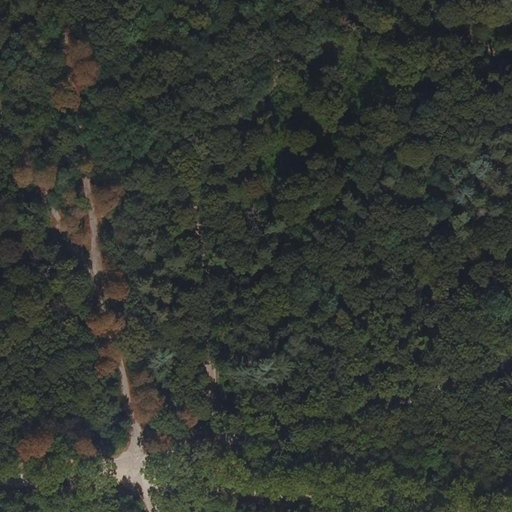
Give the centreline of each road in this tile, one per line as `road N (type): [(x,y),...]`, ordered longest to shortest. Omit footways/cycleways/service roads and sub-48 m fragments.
road 1 (unknown): [(511,504),(250,470),(222,441)]
road 2 (track): [(148,486),(424,511)]
road 3 (unknown): [(222,441),(196,189)]
road 4 (unknown): [(196,189),(241,0)]
road 5 (track): [(0,121),(101,279)]
